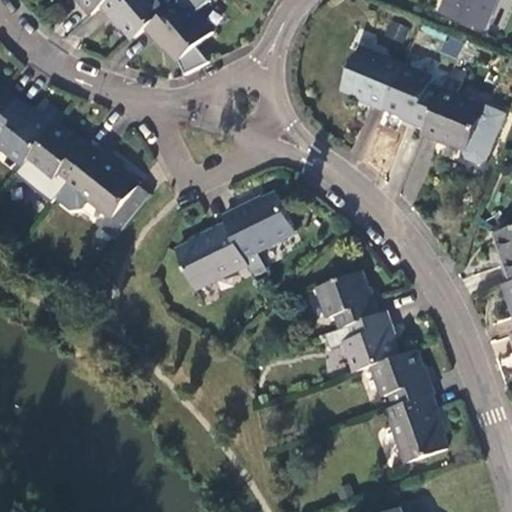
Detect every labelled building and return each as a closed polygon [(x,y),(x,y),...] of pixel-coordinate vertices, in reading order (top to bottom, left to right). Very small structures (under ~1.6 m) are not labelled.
[(93,17),(106,6),(113,0),(84,0),(87,3),(84,5),(93,17)] [(137,37),(139,39),(152,30),(172,12),(161,0),(113,0),(106,6),(116,18),(118,16),(137,37)] [(212,0),(186,0),(182,4),(172,12),(152,30),(159,40),(163,37),(183,62),(190,75),(212,64),(200,48),(216,33),(215,32),(199,13),(214,1),(212,0)] [(448,0),(442,14),(483,31),(495,0),(448,0)] [(384,37),(403,42),(408,26),(389,20),(384,37)] [(378,50),(382,34),(359,29),(356,46),(378,50)] [(371,103),(386,109),(387,107),(404,66),(363,48),(345,90),(372,101),(371,103)] [(416,122),(429,127),(444,90),(431,85),(434,78),(404,66),(387,107),(417,119),(416,122)] [(429,127),(427,134),(440,139),(441,137),(468,147),(467,151),(470,157),(483,162),(489,159),(508,113),(488,105),(487,107),(458,96),(467,75),(455,70),(453,69),(444,90),(429,127)] [(0,125),(21,100),(8,89),(7,92),(0,86),(0,125)] [(32,108),(21,100),(0,125),(0,151),(4,146),(26,164),(31,158),(53,130),(66,113),(48,99),(36,114),(31,111),(32,108)] [(57,124),(53,130),(31,158),(57,178),(62,173),(73,182),(98,151),(86,140),(83,143),(57,124)] [(101,148),(98,151),(73,182),(63,195),(60,199),(73,210),(85,208),(93,198),(116,217),(107,230),(119,240),(154,196),(110,161),(113,157),(101,148)] [(31,158),(26,164),(20,171),(45,192),(51,185),(63,195),(73,182),(62,173),(57,178),(31,158)] [(247,257),(297,232),(279,196),(243,214),(241,211),(228,217),(231,223),(247,257)] [(247,257),(231,223),(217,230),(218,234),(180,252),(199,289),(251,264),(247,257)] [(511,230),(500,235),(511,271),(511,230)] [(345,328),(380,316),(375,301),(373,302),(362,273),(324,287),(334,315),(341,312),(345,328)] [(403,357),(388,313),(380,316),(345,328),(331,333),(336,347),(350,342),(360,372),(377,366),(403,357)] [(418,352),(403,357),(377,366),(387,399),(396,395),(399,408),(434,397),(436,396),(431,381),(428,382),(418,352)] [(438,409),(434,397),(399,408),(392,410),(411,465),(449,452),(435,411),(438,409)] [(352,486),(339,490),(344,506),(358,501),(352,486)]
